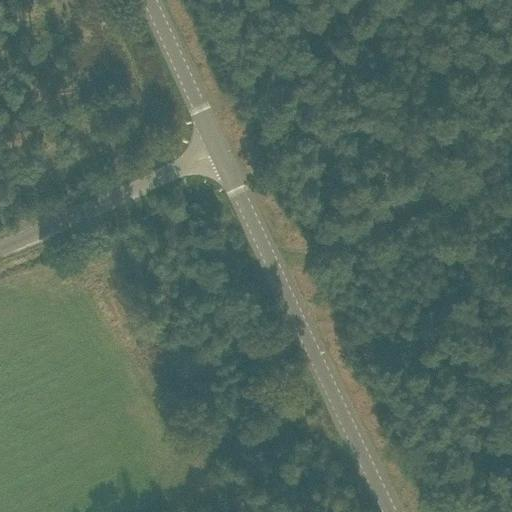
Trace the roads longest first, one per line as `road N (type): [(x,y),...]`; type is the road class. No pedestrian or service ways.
road 1 (tertiary): [(389,511),(217,150)]
road 2 (unclassified): [(0,248),(217,150)]
road 3 (tertiary): [(217,150),(149,0)]
